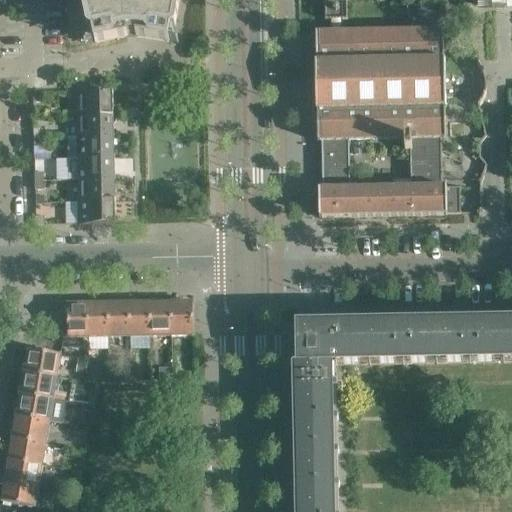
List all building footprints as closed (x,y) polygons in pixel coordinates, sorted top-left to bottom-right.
[(175,28),(179,0),(82,0),(88,29),(89,29),(89,30),(85,47),(95,43),(95,44),(124,39),(127,40),(131,40),(134,40),(136,39),(140,38),(169,43),(169,42),(179,45),(174,28),(175,28)] [(442,188),(441,140),(446,140),(445,109),(446,109),(446,99),(451,99),(459,91),(459,80),(450,73),(445,73),(445,62),(444,62),(443,32),(439,32),(438,4),(407,5),(408,32),(385,33),(385,28),(374,29),(374,33),(371,33),(370,29),(360,29),(360,33),(356,33),(356,29),(345,29),(345,34),(341,34),(341,20),(347,20),(346,0),(324,0),(325,21),(331,21),(331,34),(315,34),(316,65),(315,65),(316,112),(317,112),(318,142),(322,142),(323,191),(319,191),(319,219),(447,217),(447,216),(460,215),(460,213),(460,189),(446,189),(446,188),(442,188)] [(113,116),(113,93),(77,94),(77,116),(113,116)] [(42,103),(42,94),(33,95),(33,103),(42,103)] [(114,137),(113,116),(77,116),(78,138),(114,137)] [(43,139),(42,130),(34,130),(34,139),(43,139)] [(114,159),(114,137),(78,138),(78,160),(114,159)] [(43,147),(43,139),(34,139),(34,148),(43,147)] [(115,181),(114,159),(78,160),(79,181),(115,181)] [(43,182),(43,173),(34,173),(35,182),(43,182)] [(115,202),(115,181),(79,181),(79,203),(115,202)] [(44,191),(43,182),(35,182),(35,191),(44,191)] [(115,225),(115,202),(79,203),(79,226),(115,225)] [(44,226),(44,217),(35,218),(35,227),(44,226)] [(193,337),(193,319),(193,303),(171,304),(172,337),(193,337)] [(151,338),(150,304),(129,305),(130,338),(151,338)] [(172,337),(171,304),(150,304),(151,338),(172,337)] [(88,339),(87,305),(67,306),(68,339),(88,339)] [(109,339),(108,305),(87,305),(88,339),(109,339)] [(130,338),(129,305),(108,305),(109,339),(130,338)] [(503,363),(503,323),(475,324),(475,322),(469,323),(470,364),(503,363)] [(470,364),(469,323),(464,323),(464,324),(436,325),(437,364),(470,364)] [(511,362),(511,323),(503,323),(503,363),(511,362)] [(403,365),(402,324),(397,324),(397,326),(369,326),(370,366),(403,365)] [(437,364),(436,325),(408,325),(408,324),(402,324),(403,365),(437,364)] [(370,366),(369,326),(329,327),(329,333),(300,334),(301,366),(331,365),(336,365),(336,366),(370,366)] [(57,379),(61,356),(28,351),(24,374),(57,379)] [(333,511),(331,400),(331,365),(301,366),(294,366),(297,511),(333,511)] [(53,401),(57,379),(24,374),(20,396),(53,401)] [(49,423),(53,401),(20,396),(16,418),(49,423)] [(46,445),(49,423),(16,418),(13,440),(46,445)] [(42,467),(46,445),(13,440),(9,462),(42,467)] [(38,489),(42,467),(9,462),(5,484),(38,489)] [(35,509),(38,489),(5,484),(2,503),(35,509)]
